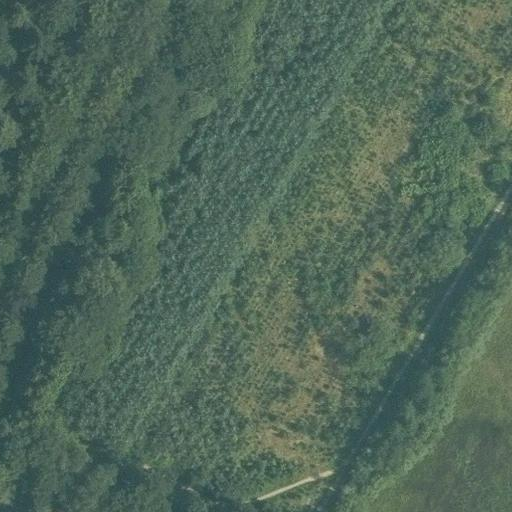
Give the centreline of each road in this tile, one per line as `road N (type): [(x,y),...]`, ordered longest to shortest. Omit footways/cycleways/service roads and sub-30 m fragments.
road 1 (residential): [(0,297),(126,0)]
road 2 (track): [(117,504),(0,454)]
